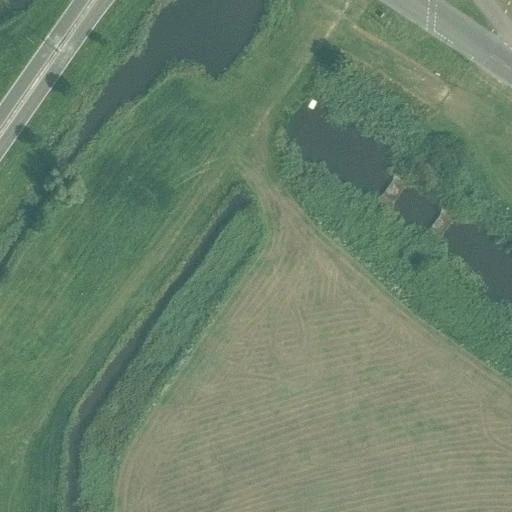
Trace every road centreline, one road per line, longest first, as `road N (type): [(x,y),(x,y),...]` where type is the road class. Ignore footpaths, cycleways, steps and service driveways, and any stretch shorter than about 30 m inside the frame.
road 1 (secondary): [(0,150),(105,0)]
road 2 (secondary): [(79,0),(0,115)]
road 3 (unclassified): [(411,0),(511,71)]
